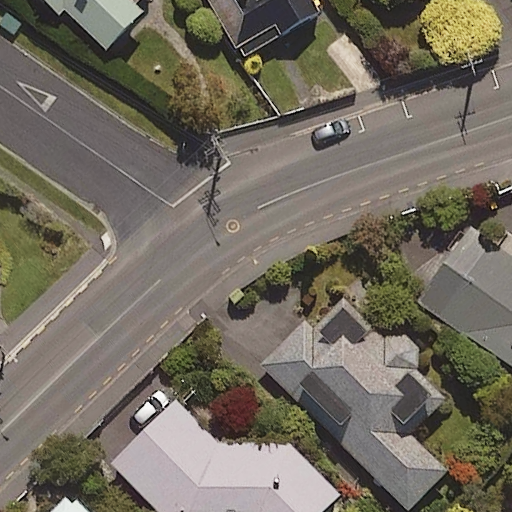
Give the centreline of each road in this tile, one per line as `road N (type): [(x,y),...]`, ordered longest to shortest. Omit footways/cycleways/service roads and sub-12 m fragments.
road 1 (tertiary): [(208,236),(281,197),(511,117)]
road 2 (tertiary): [(0,436),(208,236)]
road 3 (residential): [(208,236),(0,86)]
